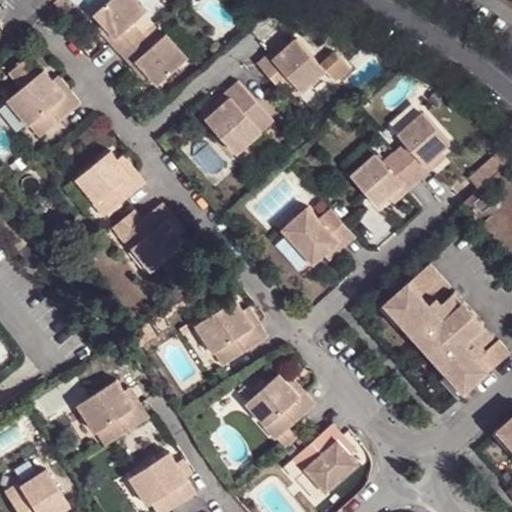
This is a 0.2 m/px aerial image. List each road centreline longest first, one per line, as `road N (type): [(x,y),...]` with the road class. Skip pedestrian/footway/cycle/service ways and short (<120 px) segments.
road 1 (residential): [(300,333),(135,139)]
road 2 (residential): [(443,209),(300,333)]
road 3 (residential): [(135,139),(29,8)]
road 4 (residential): [(377,0),(511,88)]
road 5 (residential): [(253,38),(135,139)]
road 6 (residential): [(399,445),(300,333)]
road 7 (residential): [(237,511),(162,402)]
